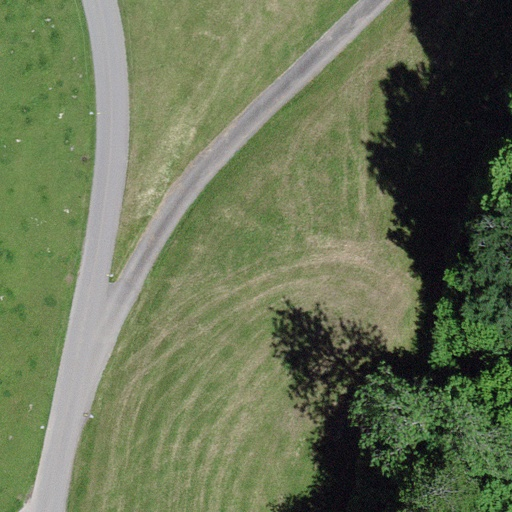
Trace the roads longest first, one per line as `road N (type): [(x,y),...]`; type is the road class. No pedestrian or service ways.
road 1 (unclassified): [(46,511),(107,202),(115,83),(99,0)]
road 2 (track): [(78,369),(198,173),(378,0)]
